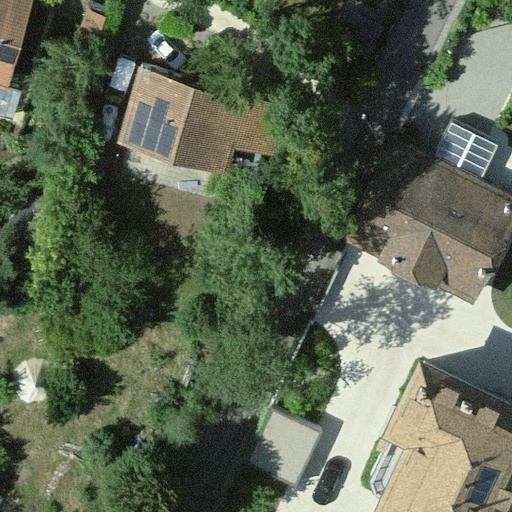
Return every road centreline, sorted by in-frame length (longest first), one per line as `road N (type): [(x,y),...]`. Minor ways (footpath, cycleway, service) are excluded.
road 1 (residential): [(185,511),(431,0)]
road 2 (track): [(381,97),(176,0)]
